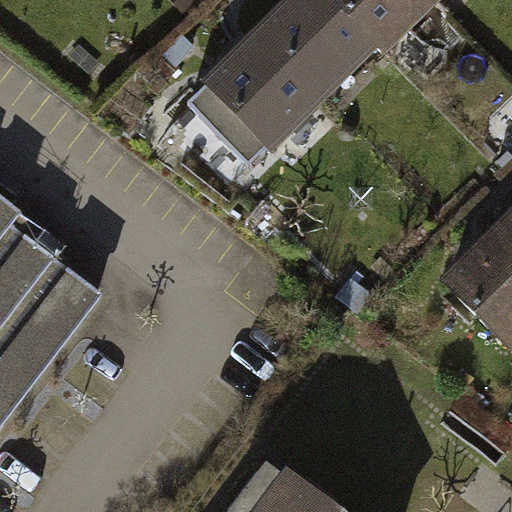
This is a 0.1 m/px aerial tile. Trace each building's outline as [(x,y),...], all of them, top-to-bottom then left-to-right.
[(303,0),(267,36),(327,98),(382,45),(337,0),(303,0)] [(437,0),(337,0),(382,45),(389,52),(439,2),(437,0)] [(267,36),(192,108),(253,171),(327,98),(267,36)] [(0,436),(102,302),(31,249),(42,234),(11,210),(20,198),(0,182),(0,436)] [(511,222),(503,232),(511,241),(511,222)] [(511,241),(503,232),(449,284),(510,346),(511,343),(511,241)] [(334,511),(291,480),(266,511),(334,511)]
